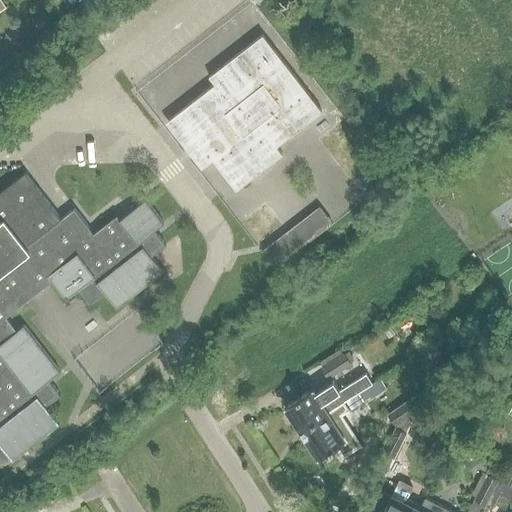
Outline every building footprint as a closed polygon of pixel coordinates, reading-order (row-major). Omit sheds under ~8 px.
[(236,193),(283,156),(278,149),(323,114),(263,36),(209,78),(214,85),(175,114),(236,193)] [(92,236),(73,211),(60,221),(23,174),(0,191),(0,470),(59,425),(46,407),(61,395),(50,380),(61,372),(25,325),(17,331),(6,317),(52,281),(66,299),(80,289),(91,303),(105,292),(118,308),(164,272),(152,256),(164,247),(153,232),(163,224),(144,200),(117,221),(114,218),(92,236)] [(275,267),(313,238),(301,221),(262,251),(275,267)] [(316,306),(252,355),(264,373),(296,353),(303,364),(339,342),(316,306)] [(343,349),(321,362),(331,379),(357,362),(351,352),(347,355),(343,349)] [(313,387),(285,405),(300,429),(330,410),(359,392),(372,383),(366,374),(339,391),(333,381),(316,391),(313,387)] [(372,383),(359,392),(365,401),(386,388),(380,378),(372,383)] [(330,410),(300,429),(318,457),(345,440),(334,423),(337,421),(351,412),(350,411),(365,401),(359,392),(330,410)] [(406,400),(387,413),(395,425),(414,411),(406,400)] [(395,427),(374,471),(394,481),(403,462),(395,458),(407,433),(395,427)] [(479,457),(475,465),(483,470),(488,462),(479,457)] [(499,480),(509,485),(511,479),(511,469),(492,459),(485,473),(486,474),(498,480),(499,480)] [(481,511),(485,506),(498,480),(486,474),(467,511),(481,511)] [(417,511),(419,509),(407,503),(415,487),(399,479),(391,495),(380,489),(370,507),(380,511),(417,511)] [(499,480),(498,480),(485,506),(495,511),(503,495),(511,500),(511,486),(509,485),(499,480)] [(453,511),(425,497),(419,509),(417,511),(453,511)]
